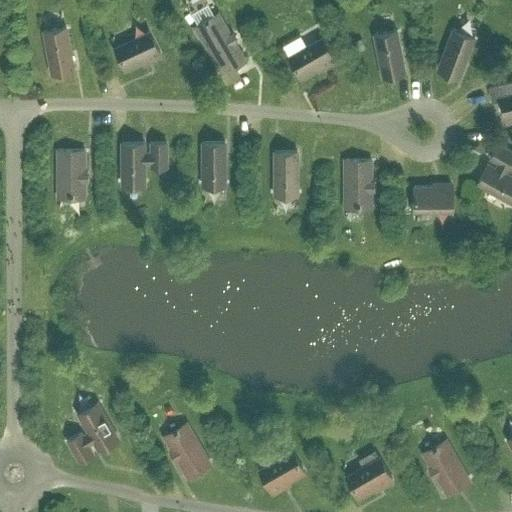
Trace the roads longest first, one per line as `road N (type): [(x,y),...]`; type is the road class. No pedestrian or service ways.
road 1 (residential): [(377,123),(229,107),(14,106)]
road 2 (residential): [(15,448),(14,106)]
road 3 (residential): [(211,511),(42,480)]
road 4 (residential): [(377,123),(432,109),(447,125),(430,151),(392,130)]
